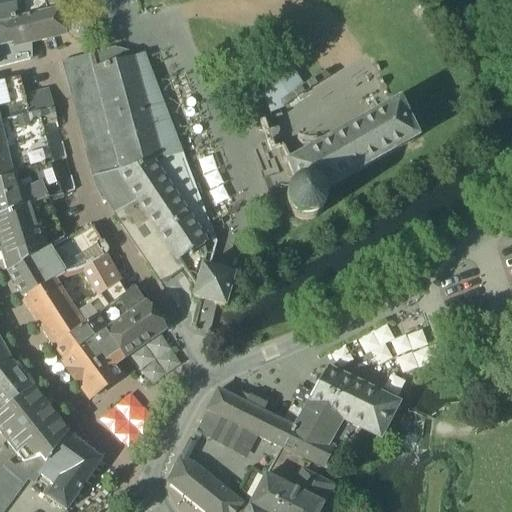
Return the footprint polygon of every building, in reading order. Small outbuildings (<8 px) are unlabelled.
[(0,0),(0,25),(6,24),(47,14),(43,0),(0,0)] [(43,0),(47,14),(59,12),(56,0),(43,0)] [(396,52),(423,42),(408,3),(381,13),(396,52)] [(6,24),(0,25),(0,67),(30,60),(25,42),(64,33),(59,12),(47,14),(6,24)] [(69,18),(67,21),(66,25),(67,30),(69,34),(73,37),(77,39),(82,39),(86,38),(90,35),(93,31),(94,27),(93,22),(91,18),(88,15),(85,13),(80,12),(76,13),(72,15),(69,18)] [(115,49),(92,55),(96,69),(119,63),(118,58),(115,49)] [(160,162),(160,161),(132,59),(130,54),(118,58),(119,63),(96,69),(75,74),(99,163),(95,168),(100,183),(96,187),(103,200),(113,216),(136,203),(117,175),(151,165),(160,162)] [(75,74),(96,69),(92,55),(61,64),(60,64),(72,105),(71,105),(79,133),(85,152),(84,152),(83,152),(92,185),(101,201),(102,200),(103,200),(96,187),(100,183),(95,168),(99,163),(75,74)] [(144,56),(132,59),(160,161),(177,156),(179,164),(184,162),(177,143),(151,75),(144,56)] [(256,78),(266,106),(304,83),(284,57),(256,78)] [(377,67),(372,69),(375,77),(380,75),(377,67)] [(423,78),(408,84),(416,106),(431,101),(423,78)] [(18,79),(0,83),(0,107),(24,101),(18,79)] [(280,152),(287,164),(290,162),(282,148),(276,152),(266,135),(272,132),(264,118),(317,88),(312,79),(304,83),(266,106),(267,114),(260,118),(269,132),(263,135),(274,155),(280,152)] [(387,88),(382,91),(385,98),(390,96),(387,88)] [(0,107),(0,122),(52,110),(49,96),(24,101),(0,107)] [(294,219),(301,221),(310,221),(317,218),(322,211),(325,204),(324,200),(324,196),(322,192),(326,190),(415,141),(397,106),(291,164),(288,166),(294,186),(290,189),(288,194),(286,199),(286,205),(288,211),(292,216),(294,219)] [(56,125),(52,110),(0,122),(0,129),(14,179),(27,175),(48,167),(48,166),(49,166),(52,165),(41,129),(56,125)] [(0,182),(14,179),(0,129),(0,182)] [(207,236),(179,164),(177,156),(160,161),(160,162),(151,165),(200,240),(207,236)] [(136,203),(178,263),(190,255),(204,245),(200,240),(151,165),(117,175),(136,203)] [(20,200),(23,210),(29,208),(43,202),(49,200),(52,199),(59,197),(60,197),(49,166),(48,166),(48,167),(27,175),(14,179),(20,200)] [(0,182),(0,218),(23,210),(20,200),(14,179),(0,182)] [(0,218),(0,255),(7,276),(66,242),(49,200),(43,202),(29,208),(23,210),(0,218)] [(160,286),(182,271),(178,263),(136,203),(113,216),(160,286)] [(92,227),(88,229),(96,245),(101,242),(92,227)] [(7,276),(21,301),(52,281),(61,276),(62,276),(82,271),(104,258),(96,245),(88,229),(66,242),(7,276)] [(101,242),(96,245),(104,258),(106,255),(107,253),(107,251),(101,242)] [(201,269),(190,255),(178,263),(182,271),(196,288),(201,269)] [(104,258),(82,271),(95,295),(72,311),(75,317),(82,328),(111,307),(125,296),(118,283),(104,258)] [(209,304),(223,309),(232,278),(218,274),(201,269),(196,288),(192,300),(209,304)] [(21,301),(46,339),(75,317),(72,311),(52,281),(21,301)] [(111,307),(121,320),(143,304),(134,290),(125,296),(111,307)] [(121,320),(103,332),(114,348),(122,361),(160,334),(148,317),(151,315),(143,304),(121,320)] [(59,346),(68,358),(103,332),(121,320),(111,307),(82,328),(59,346)] [(148,317),(160,334),(163,332),(151,315),(148,317)] [(54,350),(59,346),(82,328),(75,317),(46,339),(54,350)] [(62,362),(72,375),(101,354),(102,357),(114,348),(103,332),(68,358),(62,362)] [(54,350),(62,362),(68,358),(59,346),(54,350)] [(122,361),(114,348),(102,357),(101,354),(72,375),(88,398),(116,378),(110,370),(122,361)] [(0,369),(10,364),(3,351),(0,351),(0,369)] [(0,407),(4,413),(31,391),(10,364),(0,369),(0,407)] [(325,371),(307,402),(361,430),(378,438),(395,406),(377,397),(382,387),(370,381),(365,391),(325,371)] [(59,426),(31,391),(4,413),(12,424),(15,427),(11,430),(20,441),(24,438),(32,448),(59,426)] [(216,392),(208,409),(226,396),(216,392)] [(104,422),(122,443),(152,417),(133,396),(104,422)] [(297,471),(301,474),(331,488),(361,430),(307,402),(291,429),(261,414),(265,407),(248,399),(247,401),(244,406),(232,400),(226,396),(208,409),(206,412),(234,426),(254,436),(280,449),(273,462),(294,475),(297,471)] [(224,447),(234,426),(206,412),(197,431),(202,434),(201,435),(224,447)] [(4,413),(0,415),(0,435),(17,456),(25,449),(34,460),(40,459),(32,448),(24,438),(20,441),(11,430),(15,427),(12,424),(4,413)] [(67,436),(59,426),(32,448),(40,459),(45,465),(67,436)] [(234,426),(224,447),(243,456),(254,436),(234,426)] [(193,437),(198,440),(201,436),(201,435),(202,434),(197,431),(193,437)] [(100,462),(67,436),(45,465),(37,475),(38,475),(54,487),(46,499),(64,511),(65,511),(98,465),(100,462)] [(25,449),(17,456),(23,464),(34,460),(25,449)] [(0,482),(0,511),(1,511),(27,479),(32,484),(38,475),(37,475),(45,465),(40,459),(13,467),(0,482)] [(245,511),(239,507),(240,505),(192,466),(179,461),(167,483),(203,511),(245,511)] [(7,462),(0,470),(0,482),(13,467),(7,462)] [(264,479),(291,492),(301,474),(297,471),(294,475),(273,462),(264,479)] [(301,474),(291,492),(321,508),(331,488),(301,474)] [(264,479),(248,509),(254,511),(318,511),(321,508),(291,492),(264,479)]
